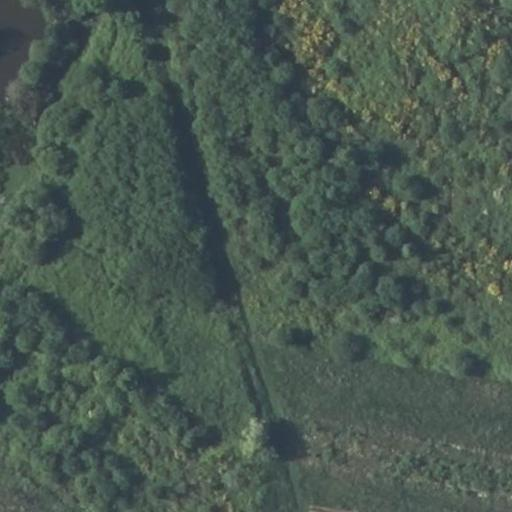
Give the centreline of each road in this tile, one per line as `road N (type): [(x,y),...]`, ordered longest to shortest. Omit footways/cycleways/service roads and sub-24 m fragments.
road 1 (track): [(296,511),(131,0)]
road 2 (track): [(0,272),(53,186),(94,161),(143,37)]
